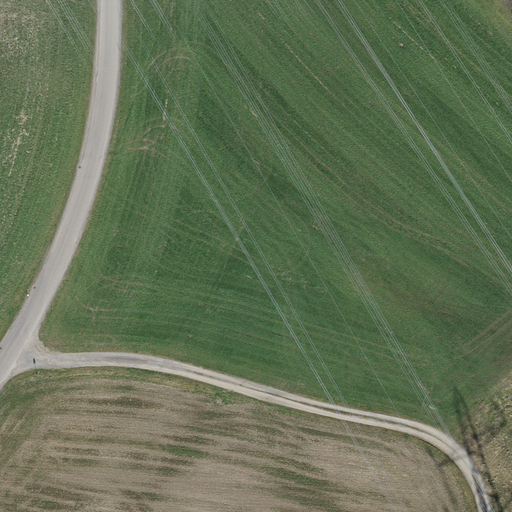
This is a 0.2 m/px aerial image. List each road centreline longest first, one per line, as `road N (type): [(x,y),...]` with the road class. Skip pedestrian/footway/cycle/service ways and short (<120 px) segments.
road 1 (track): [(6,359),(155,362),(437,431),(462,450),(486,511)]
road 2 (unclassified): [(110,0),(107,82),(78,213),(0,369)]
